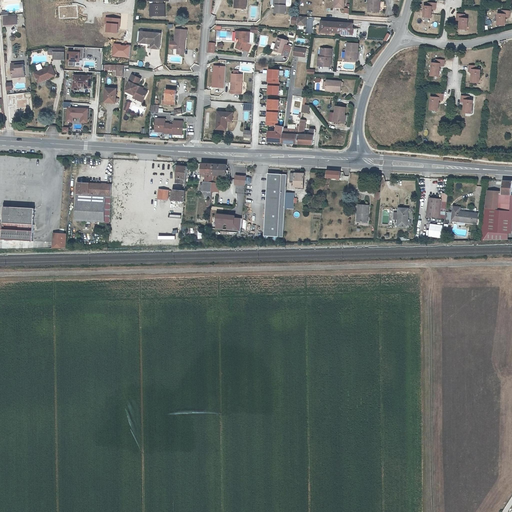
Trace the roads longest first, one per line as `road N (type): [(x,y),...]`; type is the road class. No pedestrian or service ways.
road 1 (unclassified): [(511,263),(0,276)]
road 2 (unclassified): [(207,0),(196,148)]
road 3 (primary): [(144,149),(0,140)]
road 4 (unclassified): [(410,0),(364,96),(357,130)]
